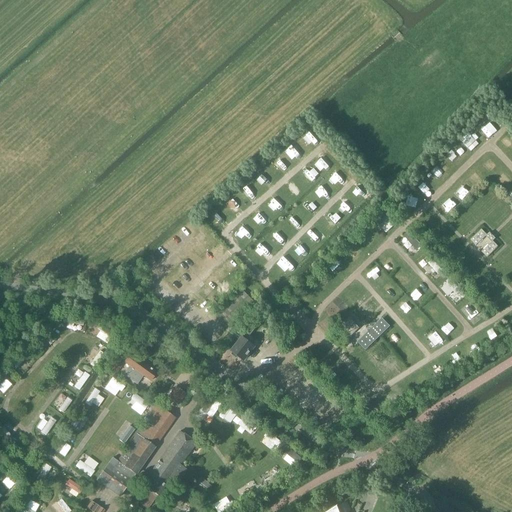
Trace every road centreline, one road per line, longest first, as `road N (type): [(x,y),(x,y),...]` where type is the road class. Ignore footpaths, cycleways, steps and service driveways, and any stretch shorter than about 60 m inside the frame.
road 1 (unclassified): [(452,511),(367,458),(310,436),(141,315),(105,300),(0,284)]
road 2 (unknown): [(219,368),(117,494),(7,414),(7,399),(58,342)]
